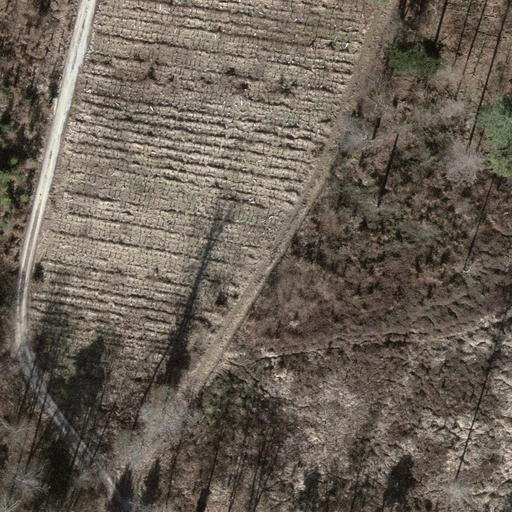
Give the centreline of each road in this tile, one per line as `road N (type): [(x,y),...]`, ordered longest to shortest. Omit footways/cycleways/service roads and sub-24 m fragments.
road 1 (track): [(393,0),(341,137),(207,378),(116,504)]
road 2 (track): [(16,359),(30,261),(99,0)]
road 3 (track): [(121,511),(16,359)]
